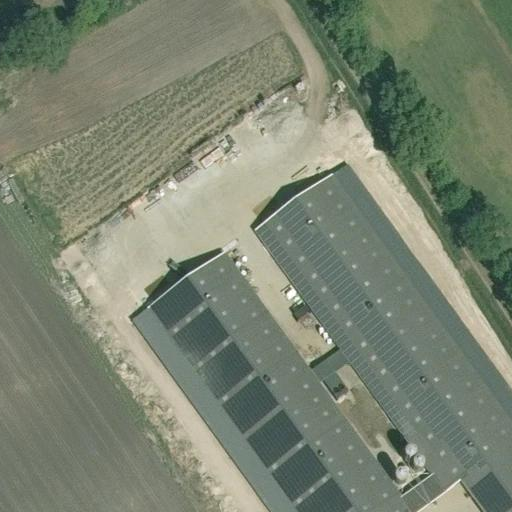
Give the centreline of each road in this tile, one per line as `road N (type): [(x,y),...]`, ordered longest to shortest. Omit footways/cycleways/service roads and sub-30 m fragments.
road 1 (track): [(326,0),(511,303)]
road 2 (track): [(273,0),(306,46),(327,96),(319,152)]
